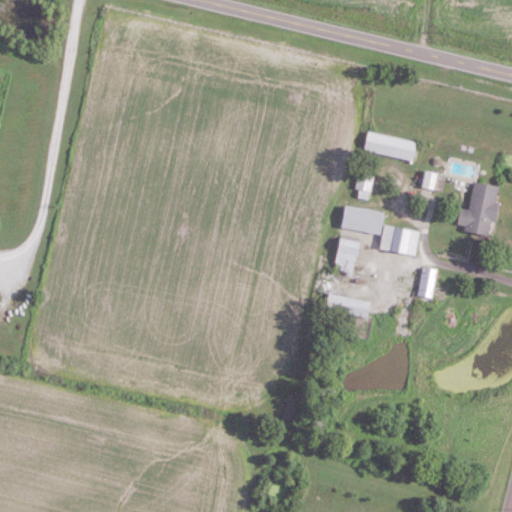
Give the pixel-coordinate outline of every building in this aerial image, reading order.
[(409,162),(414,143),(366,131),(361,150),(409,162)] [(442,188),(440,173),(421,175),(422,190),(442,188)] [(371,177),(357,174),(353,191),(367,194),(371,177)] [(457,210),(454,230),(489,236),(496,187),(471,183),(467,211),(457,210)] [(337,227),(376,236),(381,214),(343,205),(337,227)] [(377,250),(411,257),(416,233),(382,225),(377,250)] [(356,240),(336,237),(331,274),(351,276),(356,240)] [(435,270),(421,268),(415,296),(429,299),(435,270)]
